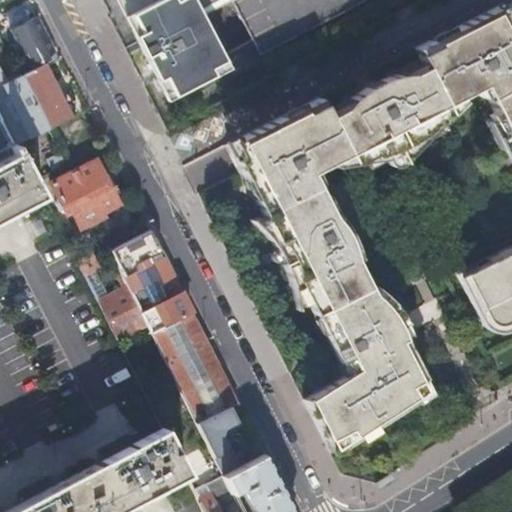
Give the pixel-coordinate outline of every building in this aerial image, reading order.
[(116,0),(168,99),(229,67),(199,10),(217,0),(116,0)] [(511,20),(511,18),(503,1),(499,3),(509,22),(511,20)] [(511,20),(509,22),(499,3),(414,47),(426,69),(446,110),(463,104),(462,102),(478,94),(480,93),(484,102),(491,105),(511,145),(511,20)] [(42,63),(48,60),(45,55),(54,50),(37,15),(11,28),(31,68),(42,63)] [(20,73),(47,127),(68,116),(42,63),(31,68),(20,73)] [(302,398),(330,451),(413,399),(411,396),(422,389),(416,379),(422,376),(397,328),(396,324),(403,321),(402,319),(393,306),(383,294),(370,285),(367,286),(353,259),(356,257),(355,254),(351,240),(344,226),(339,220),(334,215),(325,197),(322,198),(310,175),(349,156),(354,165),(386,160),(388,164),(389,166),(390,167),(392,168),(393,168),(396,168),(398,167),(400,166),(450,117),(446,110),(426,69),(412,76),(406,77),(400,77),(388,80),(374,85),(362,93),(351,103),(346,107),(341,112),(328,118),(318,96),(231,141),(239,157),(235,159),(241,171),(247,183),(253,197),(264,217),(252,223),(260,231),(273,247),(284,266),(291,286),(294,307),(307,301),(337,361),(341,360),(347,371),(302,398)] [(0,160),(19,151),(20,150),(1,119),(0,115),(0,160)] [(19,151),(0,160),(0,215),(41,194),(19,151)] [(76,230),(124,207),(99,157),(50,178),(76,230)] [(185,165),(193,189),(211,182),(203,158),(185,165)] [(429,210),(401,224),(415,250),(443,236),(429,210)] [(149,332),(191,312),(148,228),(108,249),(125,285),(146,323),(147,327),(149,332)] [(149,332),(125,285),(108,293),(95,268),(101,265),(92,246),(73,255),(121,345),(149,332)] [(511,252),(460,279),(481,320),(482,323),(483,325),(485,327),(488,329),(490,330),(493,331),(497,331),(500,331),(504,331),(509,329),(511,327),(511,252)] [(215,359),(191,312),(149,332),(195,421),(229,405),(236,401),(215,359)] [(341,360),(337,361),(343,373),(347,371),(341,360)] [(229,405),(195,421),(212,455),(230,447),(229,444),(235,424),(238,423),(229,405)] [(185,471),(163,428),(133,443),(127,432),(101,446),(98,447),(103,459),(54,485),(47,474),(18,488),(24,500),(1,511),(106,511),(184,471),(185,471)] [(292,511),(262,452),(221,473),(230,491),(239,486),(251,511),(248,511),(292,511)] [(230,491),(221,473),(192,487),(204,511),(241,511),(240,509),(234,511),(226,511),(219,496),(230,491)]
